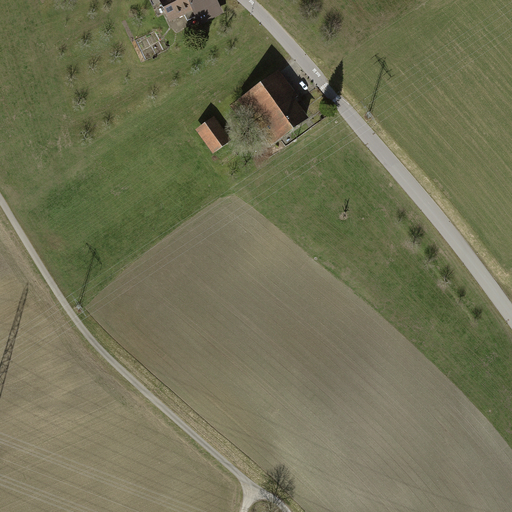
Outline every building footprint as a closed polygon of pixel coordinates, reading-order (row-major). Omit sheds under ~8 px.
[(181,14),(174,0),(152,0),(155,5),(161,2),(169,20),(181,14)] [(184,13),(193,8),(189,0),(174,0),(181,14),(184,13)] [(220,12),(213,0),(189,0),(193,8),(184,13),(188,21),(196,17),(199,22),(220,12)] [(278,74),(241,100),(272,143),(306,119),(291,98),(294,96),(278,74)] [(212,152),(231,138),(214,116),(195,129),(212,152)]
